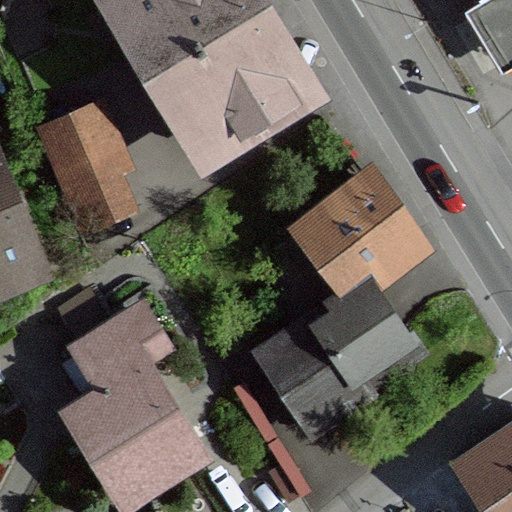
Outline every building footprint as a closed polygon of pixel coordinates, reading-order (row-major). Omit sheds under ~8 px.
[(121,0),(206,144),(297,91),(243,0),(121,0)] [(35,112),(82,227),(129,207),(81,93),(35,112)] [(307,225),(357,295),(361,300),(368,295),(423,253),(369,180),(307,225)] [(0,283),(34,269),(0,185),(0,283)] [(368,295),(361,300),(357,295),(273,354),(316,417),(364,385),(356,373),(401,343),(368,295)] [(95,410),(83,417),(130,495),(194,456),(136,362),(162,346),(141,312),(64,360),(95,410)] [(511,511),(511,454),(478,478),(500,511),(511,511)]
